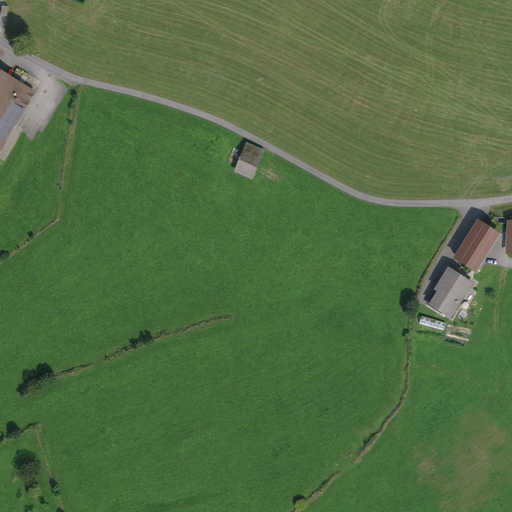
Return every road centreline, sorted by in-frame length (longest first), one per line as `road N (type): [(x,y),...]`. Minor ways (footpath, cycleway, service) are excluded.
road 1 (unclassified): [(0,41),(64,76),(217,120),(378,201),(511,197)]
road 2 (track): [(476,417),(500,369),(496,329),(508,305),(506,264)]
